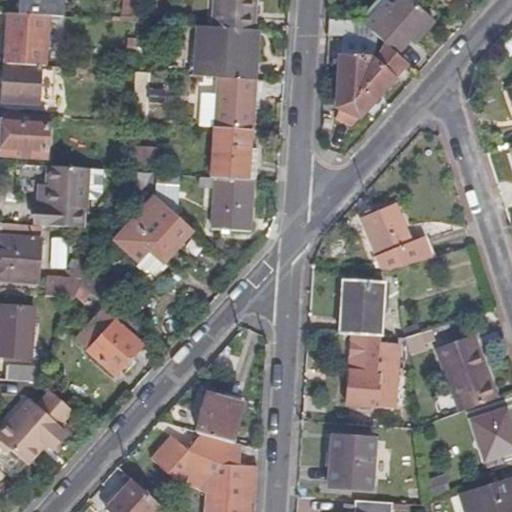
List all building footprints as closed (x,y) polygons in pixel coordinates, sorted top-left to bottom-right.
[(63,19),(64,0),(20,0),(20,15),(51,18),(63,19)] [(128,0),(125,0),(123,24),(140,25),(141,0),(128,0)] [(253,34),(255,0),(216,0),(213,31),(253,34)] [(361,26),(375,39),(393,55),(424,21),(401,0),(399,0),(392,9),(384,2),(361,26)] [(41,68),(48,68),(51,18),(20,15),(12,15),(8,65),(41,68)] [(328,18),(327,36),(344,37),(353,38),(354,21),(328,18)] [(258,43),(259,35),(253,34),(213,31),(201,30),(200,38),(258,43)] [(353,38),(344,37),(338,110),(344,112),(339,120),(353,127),(406,68),(393,55),(375,39),(353,38)] [(254,85),(258,43),(200,38),(197,80),(221,82),(254,85)] [(41,68),(8,65),(4,104),(39,106),(41,68)] [(254,135),(258,85),(254,85),(221,82),(216,132),(252,135),(254,135)] [(511,83),(508,85),(509,87),(503,89),(511,110),(511,83)] [(150,106),(166,106),(166,92),(151,92),(150,106)] [(47,121),(5,117),(1,155),(44,158),(47,121)] [(251,145),(252,135),(216,132),(215,132),(211,181),(218,181),(248,184),(251,145)] [(248,184),(254,184),(258,145),(251,145),(248,184)] [(164,167),(166,151),(138,149),(138,165),(164,167)] [(42,229),(86,232),(88,202),(105,204),(107,173),(51,168),(48,188),(47,208),(42,208),(42,229)] [(140,199),(147,191),(131,175),(125,187),(140,199)] [(147,191),(151,194),(152,177),(131,175),(147,191)] [(159,201),(177,217),(179,179),(161,177),(159,201)] [(250,235),(254,184),(248,184),(218,181),(214,232),(250,235)] [(40,208),(42,208),(47,208),(48,188),(41,188),(40,208)] [(166,266),(193,232),(177,217),(159,201),(157,200),(117,243),(142,265),(138,269),(156,284),(170,270),(166,266)] [(398,271),(432,261),(424,240),(412,245),(394,207),(376,215),(366,220),(362,222),(384,272),(398,271)] [(364,215),(366,220),(376,215),(374,210),(364,215)] [(42,229),(1,225),(0,238),(0,237),(0,281),(37,285),(42,229)] [(47,299),(76,301),(78,297),(83,287),(91,268),(80,262),(71,281),(50,278),(47,299)] [(83,287),(93,297),(100,288),(89,279),(83,287)] [(343,286),(341,340),(351,340),(379,340),(386,340),(389,289),(343,286)] [(102,319),(109,311),(93,297),(83,287),(78,297),(102,319)] [(35,311),(1,308),(0,316),(0,357),(32,361),(35,311)] [(142,346),(114,323),(88,353),(116,377),(142,346)] [(403,330),(404,340),(419,335),(417,326),(403,330)] [(439,347),(434,330),(419,335),(404,340),(406,355),(439,347)] [(379,340),(351,340),(345,408),(394,410),(398,346),(378,344),(379,340)] [(465,415),(495,403),(484,371),(488,370),(477,340),(442,352),(465,415)] [(11,366),(10,381),(40,385),(48,369),(11,366)] [(495,403),(501,401),(488,370),(484,371),(495,403)] [(62,430),(76,414),(51,393),(38,410),(35,407),(3,443),(1,450),(9,457),(14,457),(30,471),(49,450),(54,455),(70,437),(62,430)] [(213,395),(201,434),(205,436),(238,443),(247,404),(213,395)] [(511,432),(505,413),(470,425),(484,466),(511,455),(511,432)] [(208,511),(254,511),(257,465),(243,464),(245,445),(238,443),(205,436),(192,451),(176,438),(157,460),(171,474),(174,472),(192,485),(210,491),(208,511)] [(373,447),(331,444),(329,494),(371,496),(373,447)] [(511,511),(511,478),(472,492),(477,511),(511,511)] [(427,484),(432,499),(448,494),(443,479),(427,484)] [(161,511),(165,509),(134,482),(110,509),(112,511),(161,511)]
